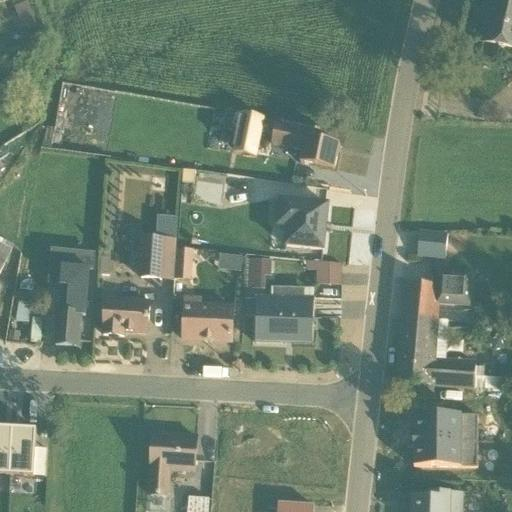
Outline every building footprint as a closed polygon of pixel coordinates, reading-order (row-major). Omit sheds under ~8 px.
[(511,0),(491,0),(481,43),(511,50),(511,0)] [(74,130),(95,133),(101,89),(63,84),(56,135),(73,137),(74,130)] [(253,156),(260,123),(242,119),(235,153),(253,156)] [(324,136),(276,126),(271,148),(302,154),(299,166),(334,173),(340,149),(322,145),(324,136)] [(328,209),(278,203),(275,231),(285,233),(283,249),(323,254),(328,209)] [(179,235),(180,215),(159,215),(158,234),(179,235)] [(445,236),(420,234),(418,260),(443,263),(445,236)] [(171,283),(173,243),(142,241),(140,282),(171,283)] [(0,272),(11,252),(0,246),(0,272)] [(193,252),(176,252),(175,282),(192,282),(193,252)] [(267,289),(267,275),(272,275),(272,259),(248,258),(247,289),(267,289)] [(319,284),(344,283),(344,261),(308,262),(308,269),(318,269),(319,284)] [(88,270),(50,267),(48,287),(61,288),(55,348),(76,350),(79,318),(84,318),(88,270)] [(437,273),(435,289),(405,286),(402,320),(439,324),(440,307),(468,310),(471,277),(437,273)] [(106,299),(103,340),(123,341),(124,335),(146,337),(149,303),(106,299)] [(185,299),(183,345),(233,346),(234,308),(200,307),(200,299),(185,299)] [(253,318),(252,345),(311,348),(313,302),(246,299),(245,317),(253,318)] [(439,324),(402,320),(396,386),(491,394),(492,381),(474,379),(476,364),(435,361),(439,324)] [(414,417),(413,470),(475,470),(476,418),(414,417)] [(0,477),(7,478),(10,431),(0,430),(0,477)] [(36,432),(10,431),(7,478),(33,479),(36,432)] [(168,504),(170,477),(195,479),(198,443),(152,439),(148,503),(168,504)] [(428,500),(412,499),(411,511),(462,511),(463,496),(428,495),(428,500)] [(208,511),(209,501),(187,499),(186,511),(208,511)]
